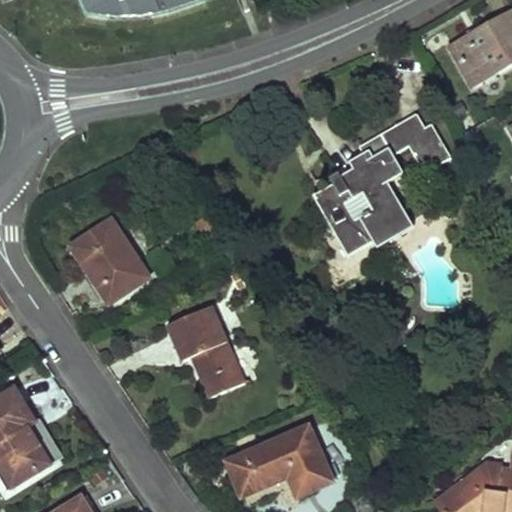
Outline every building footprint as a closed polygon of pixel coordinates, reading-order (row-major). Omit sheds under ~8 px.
[(81,0),(87,13),(104,16),(130,17),(160,13),(200,0),(81,0)] [(511,65),(511,15),(496,24),(499,29),(474,43),(471,38),(452,48),(473,87),(511,65)] [(499,29),(496,24),(471,38),(474,43),(499,29)] [(452,159),(433,126),(426,130),(417,115),(360,148),(364,156),(350,164),(354,171),(342,178),(340,174),(326,182),(329,189),(314,197),(348,258),(375,243),(410,222),(389,184),(385,178),(398,171),(401,177),(405,174),(395,157),(410,148),(425,175),(452,159)] [(401,177),(398,171),(385,178),(389,184),(401,177)] [(414,229),(410,222),(375,243),(378,249),(414,229)] [(150,279),(113,223),(73,250),(110,306),(150,279)] [(245,385),(213,309),(169,327),(184,363),(193,359),(211,399),(245,385)] [(35,423),(15,390),(0,399),(0,469),(12,489),(50,466),(27,428),(35,423)] [(63,458),(40,420),(35,423),(27,428),(50,466),(63,458)] [(335,484),(311,429),(229,465),(244,499),(282,483),(280,478),(288,474),(290,479),(300,500),(335,484)] [(511,511),(511,471),(504,471),(504,467),(489,464),(435,504),(441,511),(476,511),(483,506),(483,511),(511,511)] [(290,479),(288,474),(280,478),(282,483),(290,479)] [(89,511),(82,499),(60,511),(89,511)]
